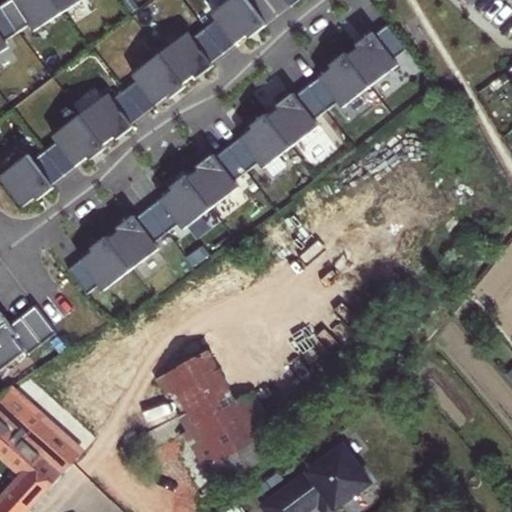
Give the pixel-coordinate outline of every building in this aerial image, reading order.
[(9,0),(0,6),(0,8),(16,34),(29,26),(33,32),(62,13),(53,0),(9,0)] [(53,0),(62,13),(82,0),(53,0)] [(254,34),(265,26),(244,0),(228,0),(210,14),(215,20),(203,29),(222,54),(252,31),(254,34)] [(0,52),(7,49),(3,42),(16,34),(0,8),(0,52)] [(363,44),(346,57),(369,88),(397,66),(392,60),(405,51),(386,26),(373,36),(371,33),(361,41),(363,44)] [(222,54),(203,29),(191,39),(186,33),(159,54),(182,85),(199,72),(202,75),(212,67),(210,64),(222,54)] [(175,95),(184,88),(182,85),(159,54),(131,75),(136,81),(124,91),(143,115),(172,92),(175,95)] [(346,57),(344,54),(334,61),(336,64),(330,69),(306,87),(325,112),(337,103),(342,109),(369,88),(346,57)] [(278,109),(267,117),(290,148),(318,127),(313,121),(325,112),(306,87),(294,97),(292,94),(281,102),(284,105),(278,109)] [(143,115),(124,91),(111,100),(106,94),(79,116),(102,146),(119,133),(121,136),(132,128),(129,125),(143,115)] [(251,130),(226,148),(245,173),(258,163),(263,169),(290,148),(267,117),(265,115),(255,122),(257,125),(251,130)] [(95,157),(105,149),(102,146),(79,116),(51,137),(56,143),(44,152),(63,176),(92,154),(95,157)] [(198,170),(187,179),(210,209),(238,189),(233,183),(245,173),(226,148),(214,158),(212,155),(201,163),(204,166),(198,170)] [(50,186),(63,176),(44,152),(32,161),(27,155),(0,176),(0,179),(22,208),(40,194),(42,197),(53,189),(50,186)] [(171,191),(147,210),(165,234),(178,225),(182,231),(210,209),(187,179),(185,176),(175,184),(177,186),(171,191)] [(118,232),(107,240),(130,271),(158,250),(153,244),(165,234),(147,210),(134,219),(132,217),(121,224),(124,227),(118,232)] [(89,253),(65,272),(84,297),(96,287),(101,293),(130,271),(107,240),(105,237),(93,246),(96,249),(89,253)] [(6,322),(0,327),(0,370),(24,353),(26,356),(55,334),(34,307),(9,326),(6,322)] [(159,377),(220,489),(270,460),(209,349),(159,377)] [(10,387),(0,393),(0,511),(22,511),(62,472),(53,464),(24,437),(43,418),(10,387)] [(24,437),(53,464),(72,444),(43,418),(24,437)] [(324,511),(333,511),(372,483),(344,447),(264,508),(267,511),(311,511),(320,506),(324,511)]
